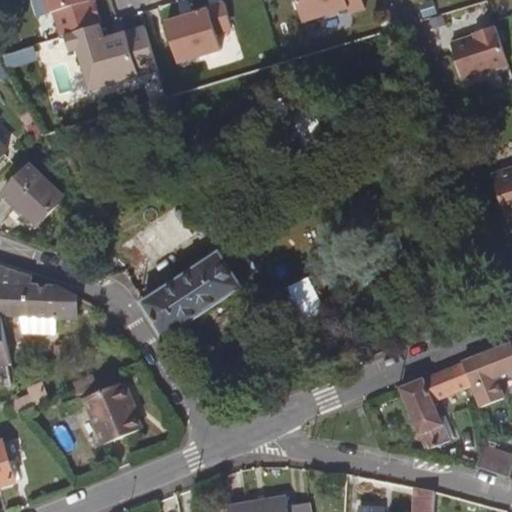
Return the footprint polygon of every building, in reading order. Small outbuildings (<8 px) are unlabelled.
[(49,0),(53,13),(56,12),(63,36),(67,35),(100,25),(99,24),(102,18),(98,4),(92,0),(91,0),(49,0)] [(297,0),(304,21),(349,8),(350,13),(366,8),(363,0),(297,0)] [(164,24),(176,64),(219,51),(214,34),(229,29),(221,3),(189,13),(190,16),(178,20),(164,24)] [(100,25),(67,35),(72,52),(81,49),(93,90),(160,70),(147,27),(107,39),(102,24),(100,25)] [(452,42),(464,77),(508,62),(495,24),(474,31),(475,34),(452,42)] [(0,140),(0,160),(10,150),(0,140)] [(5,193),(39,225),(66,197),(32,164),(5,193)] [(511,170),(494,176),(507,214),(511,212),(511,170)] [(144,303),(166,338),(244,287),(221,252),(144,303)] [(33,276),(0,264),(0,317),(3,318),(8,343),(23,341),(23,334),(57,335),(56,319),(77,320),(78,296),(53,284),(33,284),(33,276)] [(311,277),(292,286),(307,316),(326,307),(311,277)] [(3,318),(0,318),(0,368),(13,366),(8,343),(3,318)] [(436,402),(474,387),(482,408),(504,399),(495,378),(511,371),(511,342),(400,388),(425,449),(451,439),(436,402)] [(116,385),(111,374),(85,384),(90,396),(85,397),(104,445),(145,429),(127,381),(116,385)] [(85,384),(72,390),(75,396),(83,392),(85,397),(90,396),(85,384)] [(29,396),(10,404),(17,412),(43,402),(36,386),(26,390),(29,396)] [(0,487),(16,482),(3,440),(0,440),(0,487)] [(501,475),(509,478),(511,467),(511,454),(484,446),(476,466),(501,475)] [(229,506),(230,511),(311,511),(311,502),(288,506),(287,496),(229,506)]
